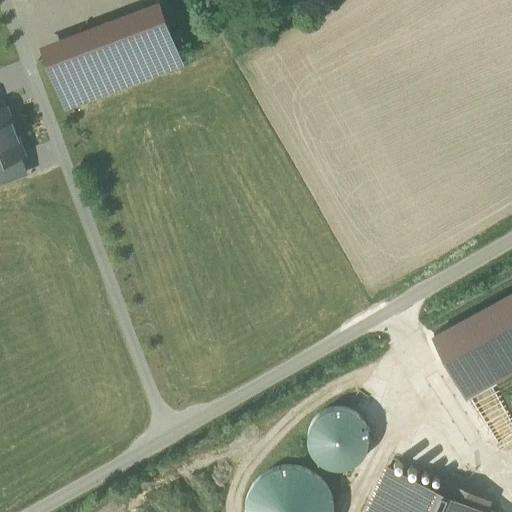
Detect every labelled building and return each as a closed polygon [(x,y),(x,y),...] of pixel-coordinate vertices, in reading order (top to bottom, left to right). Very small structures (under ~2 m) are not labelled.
[(153,18),(49,57),(73,122),(103,110),(96,91),(171,63),(153,18)] [(0,92),(0,183),(30,172),(2,92),(0,92)] [(511,287),(431,332),(466,396),(511,371),(511,287)] [(345,467),(355,462),(363,455),(367,446),(368,436),(367,426),(362,417),(354,411),(345,407),(336,406),(326,408),(316,414),(309,423),(306,435),(308,446),(313,457),(322,464),(333,468),(345,467)] [(332,511),(334,505),(330,491),(322,479),(313,472),(303,467),(291,465),(279,466),(268,470),(257,479),(248,491),(245,505),(245,511),(332,511)] [(441,491),(387,467),(366,511),(489,511),(483,509),(441,491)] [(445,481),(441,491),(483,509),(487,500),(445,481)]
